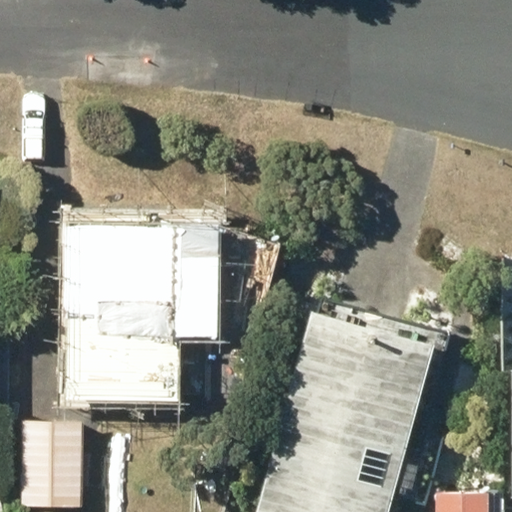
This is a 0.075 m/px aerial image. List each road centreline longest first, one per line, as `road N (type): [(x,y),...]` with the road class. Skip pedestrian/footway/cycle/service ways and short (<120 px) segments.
road 1 (residential): [(316,41),(0,28)]
road 2 (residential): [(511,111),(316,41)]
road 3 (residential): [(316,41),(511,19)]
